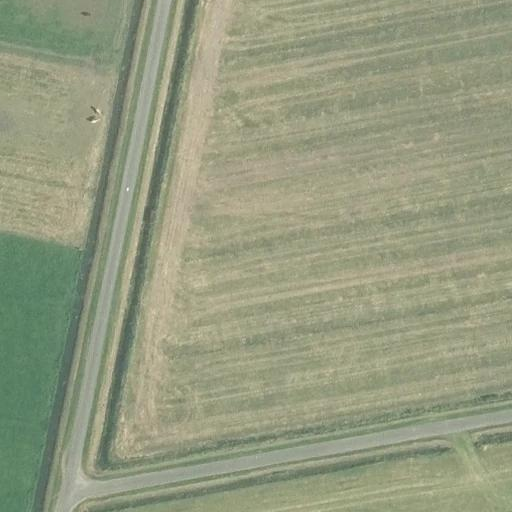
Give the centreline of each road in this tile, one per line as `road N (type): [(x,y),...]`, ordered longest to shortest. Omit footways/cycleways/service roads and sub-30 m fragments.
road 1 (unclassified): [(69,489),(164,0)]
road 2 (unclassified): [(69,489),(511,413)]
